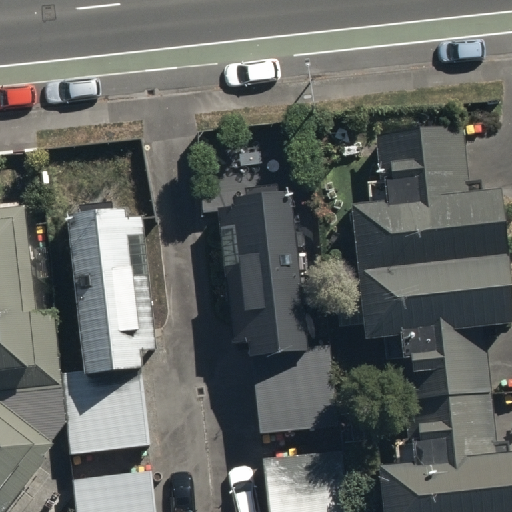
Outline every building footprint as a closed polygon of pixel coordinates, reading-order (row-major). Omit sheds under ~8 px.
[(468,193),(462,134),(378,142),(384,192),(366,195),(367,214),(356,216),(371,351),(400,349),(410,451),(394,453),(398,468),(381,471),(385,511),(511,511),(511,459),(508,459),(506,451),(497,453),(487,338),(511,337),(496,197),(481,199),(481,193),(468,193)] [(290,195),(232,201),(233,213),(219,215),(234,352),(249,351),(259,443),(337,435),(327,349),(308,351),(290,195)] [(128,213),(71,220),(72,230),(66,231),(84,382),(63,384),(72,458),(147,449),(136,358),(157,356),(140,217),(129,219),(128,213)] [(0,386),(28,384),(29,395),(56,393),(49,320),(30,322),(20,222),(0,223),(0,386)] [(0,508),(59,439),(56,397),(0,401),(0,508)] [(265,511),(346,511),(338,439),(259,448),(265,511)] [(154,511),(150,469),(71,477),(74,511),(154,511)]
